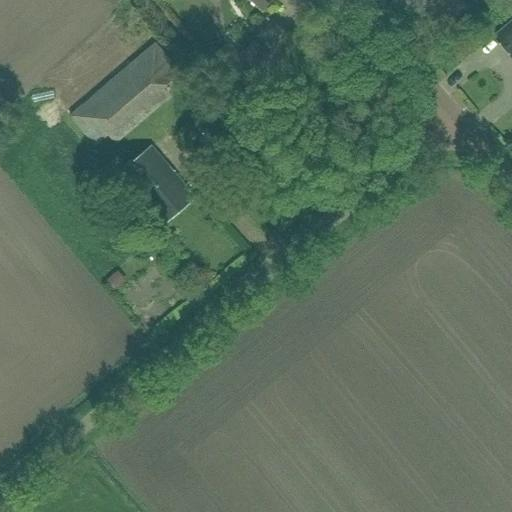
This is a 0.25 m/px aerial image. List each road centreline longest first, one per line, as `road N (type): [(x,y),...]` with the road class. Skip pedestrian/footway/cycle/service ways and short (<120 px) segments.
road 1 (unclassified): [(0,496),(454,117)]
road 2 (unclassified): [(454,117),(353,0)]
